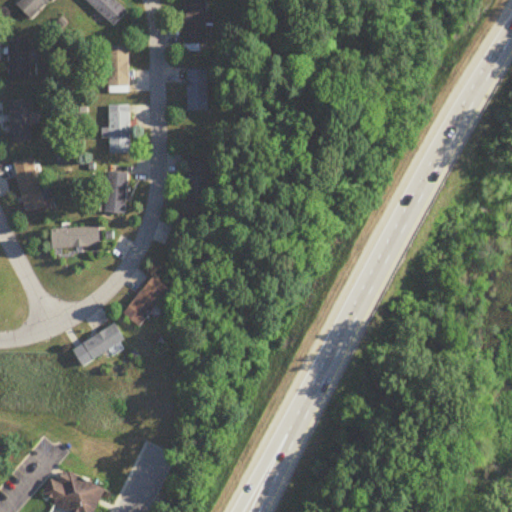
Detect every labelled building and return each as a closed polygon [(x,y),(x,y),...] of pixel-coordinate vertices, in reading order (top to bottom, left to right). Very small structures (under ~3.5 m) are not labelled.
[(51,0),(22,0),(17,5),(32,20),(51,0)] [(86,0),(114,27),(127,14),(113,0),(86,0)] [(207,45),(207,2),(186,2),(186,51),(199,51),(199,45),(207,45)] [(10,80),(31,80),(31,39),(10,39),(10,80)] [(129,46),(108,46),(108,92),(129,92),(129,46)] [(209,70),(188,70),(188,112),(209,112),(209,70)] [(31,144),(31,101),(11,101),(11,144),(31,144)] [(109,128),(103,128),(103,139),(111,139),(111,153),(131,153),(131,106),(109,106),(109,128)] [(14,164),(26,214),(45,210),(33,160),(14,164)] [(191,200),(210,200),(210,162),(191,162),(191,200)] [(108,213),(128,213),(128,173),(108,173),(108,213)] [(100,228),(53,230),(54,250),(101,248),(100,228)] [(174,291),(158,277),(127,313),(144,327),(174,291)] [(129,342),(119,325),(75,350),(85,367),(129,342)] [(42,477),(40,492),(81,511),(87,511),(105,487),(96,478),(81,483),(73,474),(58,480),(52,473),(42,477)]
